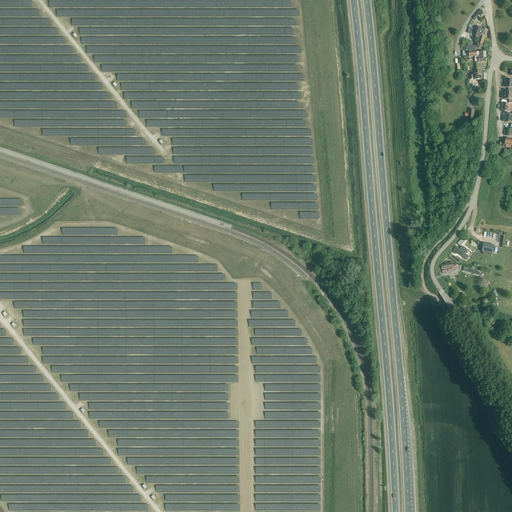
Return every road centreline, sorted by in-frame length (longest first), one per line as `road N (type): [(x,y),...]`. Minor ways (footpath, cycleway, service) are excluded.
road 1 (trunk): [(353,0),(395,511)]
road 2 (trunk): [(408,511),(366,0)]
road 3 (residential): [(440,290),(432,264),(471,206),(495,56)]
road 4 (unclassified): [(511,416),(440,290)]
